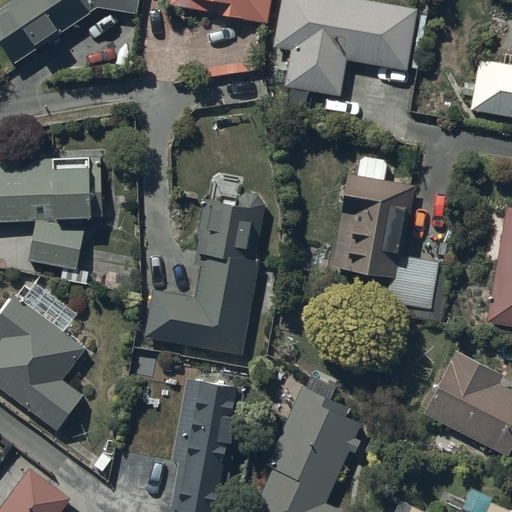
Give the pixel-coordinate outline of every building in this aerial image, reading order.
[(23,0),(0,16),(0,36),(19,67),(101,11),(141,17),(143,0),(23,0)] [(172,0),(171,9),(269,25),(272,0),(172,0)] [(424,12),(355,0),(288,0),(280,50),(297,53),(290,90),(346,100),(352,62),(413,72),(424,12)] [(511,67),(511,69),(486,65),(482,90),(471,89),(470,103),(479,105),(477,117),(511,122),(511,67)] [(52,154),(0,155),(0,216),(36,216),(28,256),(77,266),(87,212),(102,211),(100,148),(51,150),(52,154)] [(365,153),(360,157),(359,171),(346,169),(332,263),(391,271),(386,310),(443,318),(450,270),(438,268),(440,255),(405,250),(415,179),(385,175),(387,161),(385,156),(365,153)] [(154,285),(144,331),(243,350),(261,255),(257,254),(267,202),(206,190),(198,231),(200,231),(194,259),(202,260),(196,293),(154,285)] [(511,201),(505,200),(486,317),(511,321),(511,201)] [(74,315),(31,284),(22,295),(14,289),(0,307),(0,331),(2,333),(0,334),(0,384),(57,427),(84,390),(63,374),(87,343),(65,327),(74,315)] [(457,344),(424,409),(508,452),(511,443),(511,384),(500,379),(506,369),(457,344)] [(247,377),(185,369),(174,457),(179,457),(173,504),(227,510),(235,446),(234,446),(239,405),(243,405),(247,377)] [(275,463),(252,511),(343,511),(346,508),(324,498),(349,445),(357,448),(363,435),(355,432),(362,417),(347,410),(352,401),(333,392),(337,382),(313,371),(307,383),(303,380),(266,459),(275,463)] [(56,511),(70,494),(29,463),(0,501),(0,511),(56,511)] [(438,511),(401,495),(392,511),(511,511),(511,505),(491,495),(483,511),(477,511),(462,505),(458,511),(438,511)]
